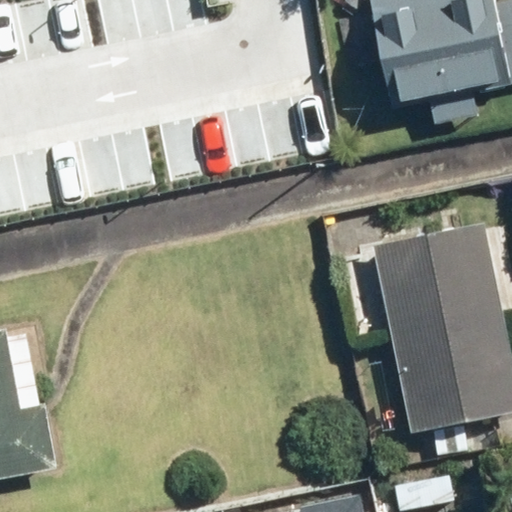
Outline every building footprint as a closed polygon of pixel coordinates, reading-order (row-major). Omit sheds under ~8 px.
[(10,0),(15,97),(207,87),(203,0),(10,0)] [(511,0),(378,0),(396,103),(425,98),(429,123),(476,115),(470,84),(511,76),(511,0)] [(316,75),(238,86),(249,162),(327,151),(316,75)] [(164,140),(97,148),(102,188),(169,181),(164,140)] [(511,407),(511,326),(492,222),(338,252),(354,337),(392,330),(410,427),(511,407)] [(0,326),(0,477),(74,464),(62,397),(54,398),(40,322),(23,325),(23,322),(0,326)]
